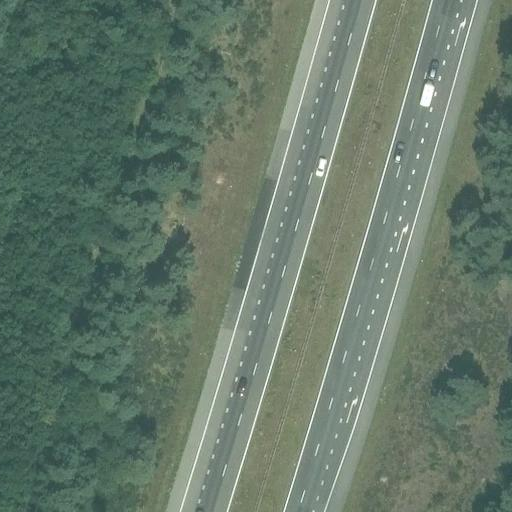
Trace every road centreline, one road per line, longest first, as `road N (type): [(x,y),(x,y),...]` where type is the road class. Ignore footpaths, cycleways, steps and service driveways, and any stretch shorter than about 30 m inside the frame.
road 1 (motorway): [(296,511),(445,0)]
road 2 (motorway): [(358,0),(210,511)]
